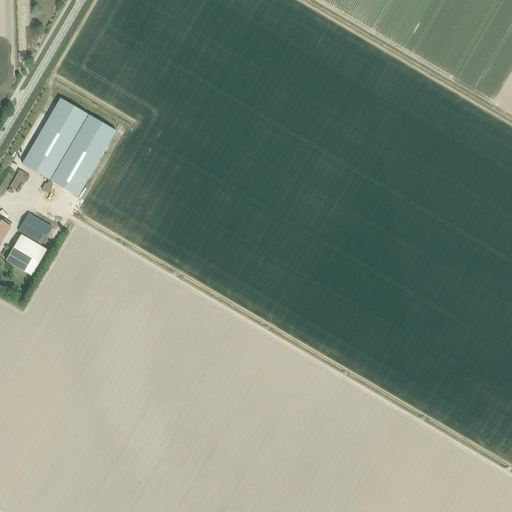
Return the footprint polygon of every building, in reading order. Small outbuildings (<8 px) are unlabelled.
[(60,99),(26,158),(35,163),(38,158),(56,169),(88,115),(60,99)] [(117,132),(88,115),(56,169),(50,181),(79,197),(117,132)] [(35,163),(26,158),(22,164),(50,181),(56,169),(38,158),(35,163)] [(18,231),(40,244),(51,227),(29,214),(18,231)] [(0,244),(11,227),(0,220),(0,244)] [(21,235),(5,261),(32,276),(47,250),(32,241),(32,240),(27,237),(26,238),(21,235)]
